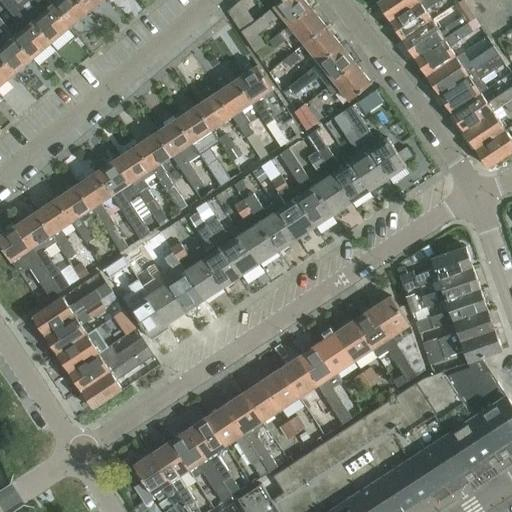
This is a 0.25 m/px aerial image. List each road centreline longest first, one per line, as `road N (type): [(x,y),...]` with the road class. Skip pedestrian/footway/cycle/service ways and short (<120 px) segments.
road 1 (residential): [(80,451),(472,195)]
road 2 (residential): [(217,0),(0,185)]
road 3 (residential): [(332,0),(377,52),(472,195)]
road 4 (residential): [(80,451),(0,332)]
